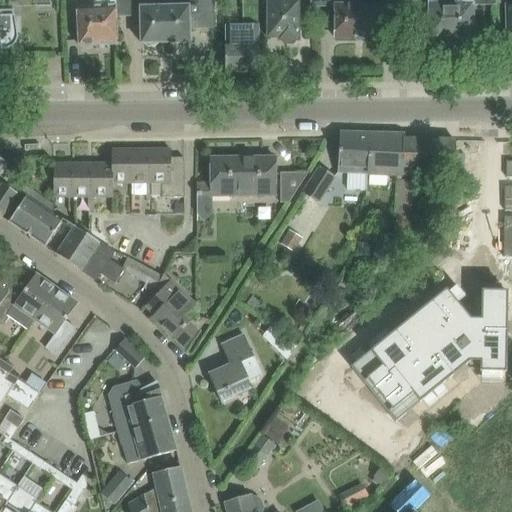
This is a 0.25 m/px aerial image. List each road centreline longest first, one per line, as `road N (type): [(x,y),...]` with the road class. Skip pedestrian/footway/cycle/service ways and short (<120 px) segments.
road 1 (residential): [(0,229),(177,371),(207,511)]
road 2 (tertiary): [(188,116),(511,112)]
road 3 (tertiary): [(0,121),(188,116)]
road 4 (residential): [(188,116),(189,222),(170,235),(147,232),(127,216)]
